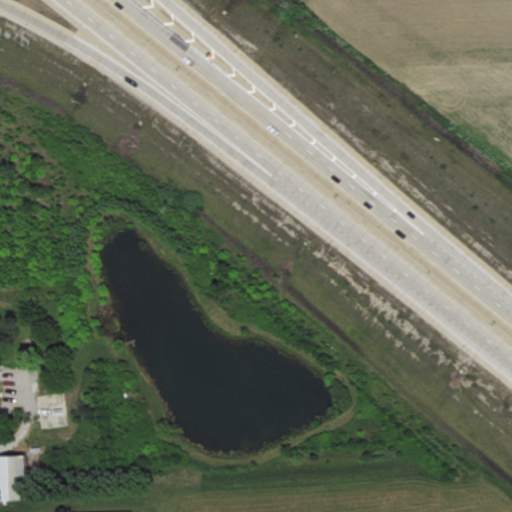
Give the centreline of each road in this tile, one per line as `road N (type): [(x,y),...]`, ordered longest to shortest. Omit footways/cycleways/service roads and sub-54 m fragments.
road 1 (motorway): [(82,0),(511,348)]
road 2 (motorway): [(511,312),(126,0)]
road 3 (motorway): [(479,286),(171,0)]
road 4 (motorway): [(0,1),(129,69),(337,207)]
